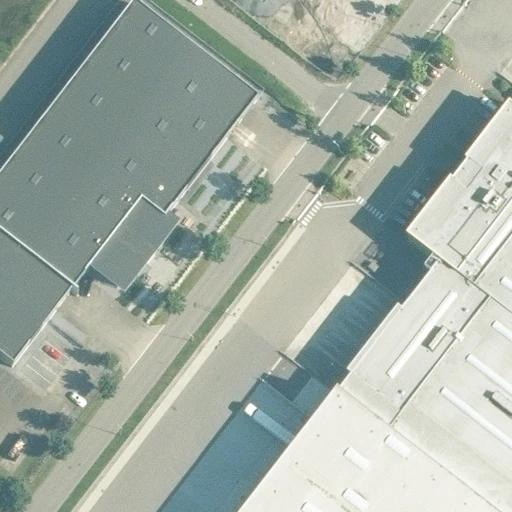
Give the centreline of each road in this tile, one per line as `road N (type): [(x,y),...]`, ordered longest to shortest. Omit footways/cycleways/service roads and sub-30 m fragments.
road 1 (unclassified): [(38,511),(433,0)]
road 2 (unknown): [(499,44),(127,511)]
